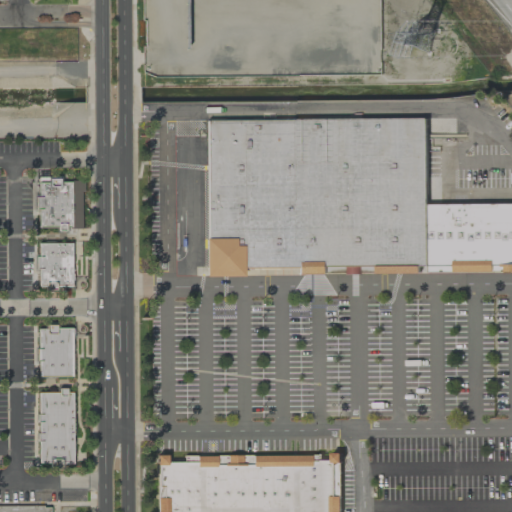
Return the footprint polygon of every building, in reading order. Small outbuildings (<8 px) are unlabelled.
[(203,122),(273,122),(272,270),(241,270),(240,279),(202,278),(203,122)] [(273,122),(330,122),(327,277),(295,277),(295,270),(272,270),(273,122)] [(330,122),(376,122),(378,278),(327,277),(330,122)] [(376,122),(426,122),(427,207),(428,269),(419,270),(419,278),(378,278),(376,122)] [(81,229),(81,179),(36,179),(36,228),(55,228),(55,229),(81,229)] [(511,275),(428,276),(428,269),(427,207),(511,207),(511,275)] [(36,243),(36,287),(70,288),(71,243),(36,243)] [(37,376),(71,376),(71,329),(54,329),(54,326),(46,326),(46,329),(37,329),(37,376)] [(39,464),(71,464),(70,394),(65,394),(65,389),(57,389),(57,394),(38,394),(39,464)] [(153,511),(153,462),(338,460),(338,511),(153,511)]
